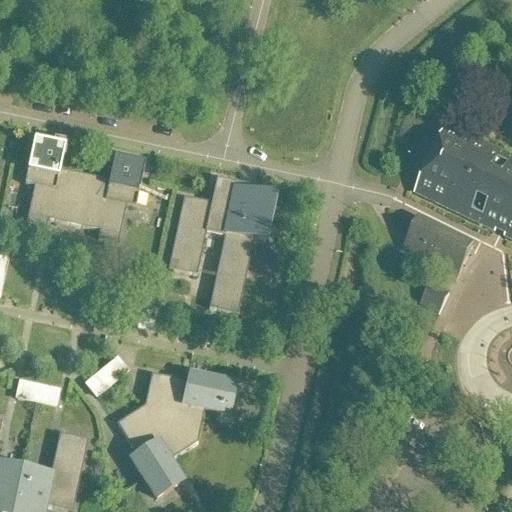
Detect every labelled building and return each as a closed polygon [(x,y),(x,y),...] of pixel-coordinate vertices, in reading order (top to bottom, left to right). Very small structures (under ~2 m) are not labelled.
[(511,160),(447,129),(415,196),(495,235),(498,229),(508,233),(505,240),(511,243),(511,160)] [(76,229),(86,179),(61,174),(66,150),(35,144),(26,188),(35,190),(28,228),(48,232),(50,224),(76,229)] [(110,184),(86,179),(76,229),(101,234),(100,242),(120,247),(127,209),(137,211),(146,167),(115,160),(110,184)] [(237,185),(217,181),(212,205),(185,200),(170,272),(199,278),(208,235),(226,238),(227,238),(237,185)] [(276,199),(256,195),(258,189),(237,185),(227,238),(226,238),(211,311),(240,317),(255,241),(267,244),(276,199)] [(404,253),(458,279),(472,250),(418,224),(404,253)] [(147,293),(143,312),(159,316),(163,296),(147,293)] [(159,316),(143,312),(139,332),(155,335),(159,316)] [(102,376),(113,389),(128,376),(118,364),(102,376)] [(97,401),(113,389),(102,376),(87,389),(97,401)] [(145,411),(199,447),(205,415),(229,419),(235,388),(191,379),(190,386),(152,378),(145,411)] [(34,408),(38,389),(17,385),(14,403),(34,408)] [(59,393),(38,389),(34,408),(55,412),(59,393)] [(171,466),(199,447),(145,411),(117,429),(139,461),(132,465),(157,503),(184,486),(171,466)] [(0,511),(14,511),(22,477),(0,472),(0,437),(2,427),(0,426),(0,511)] [(51,483),(22,477),(14,511),(46,511),(74,511),(89,445),(60,439),(51,483)]
